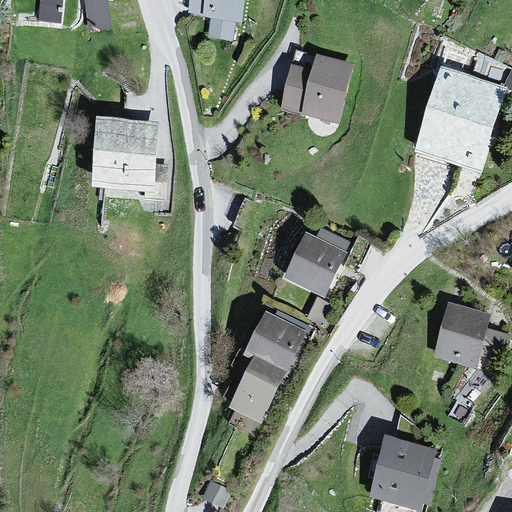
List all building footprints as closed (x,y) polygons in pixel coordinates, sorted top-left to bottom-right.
[(61,22),(63,0),(40,0),(39,19),(61,22)] [(111,29),(107,0),(84,0),(88,31),(111,29)] [(246,28),(248,0),(191,0),(189,23),(212,27),(210,44),(232,48),(235,27),(246,28)] [(282,114),(340,127),(353,68),(314,62),(310,77),(291,73),(282,114)] [(443,74),(417,158),(478,176),(503,92),(443,74)] [(157,129),(93,126),(88,195),(155,197),(157,129)] [(307,239),(285,283),(330,303),(349,259),(307,239)] [(449,308),(433,361),(478,377),(494,322),(449,308)] [(287,375),(308,331),(265,310),(244,354),(252,358),(285,374),(287,375)] [(228,408),(262,424),(285,374),(252,358),(228,408)] [(395,511),(424,511),(435,454),(388,441),(372,507),(395,511)]
